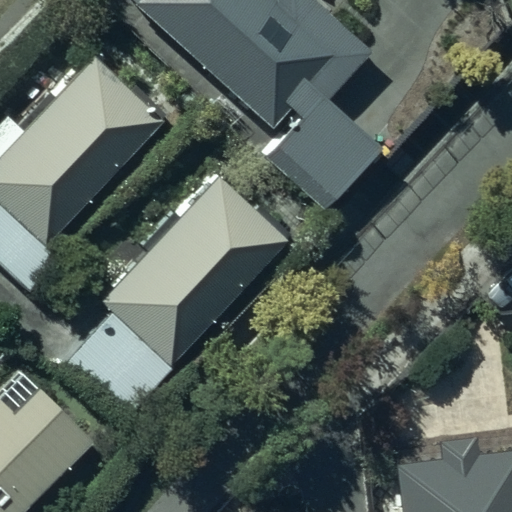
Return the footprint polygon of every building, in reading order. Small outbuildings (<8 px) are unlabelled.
[(119,0),(256,125),(273,106),(283,114),(248,153),(307,207),(364,145),(311,98),(355,50),(299,0),(119,0)] [(77,52),(10,126),(0,116),(0,270),(18,288),(62,240),(46,226),(147,116),(77,52)] [(205,172),(85,297),(100,311),(49,364),(108,420),(160,366),(154,361),(273,238),(205,172)] [(0,375),(0,511),(6,511),(78,440),(7,369),(0,375)] [(428,456),(381,461),(387,511),(511,511),(511,470),(509,448),(464,454),(462,433),(425,438),(428,456)]
